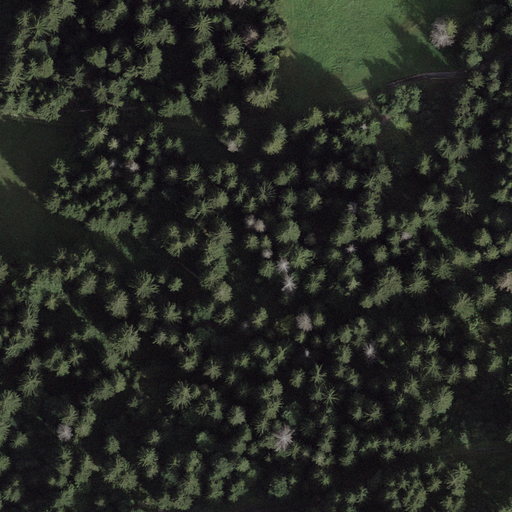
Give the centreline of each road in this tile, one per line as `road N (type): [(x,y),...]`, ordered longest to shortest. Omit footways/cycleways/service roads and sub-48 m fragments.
road 1 (track): [(511,55),(247,127),(37,122),(0,113)]
road 2 (track): [(235,511),(297,510),(333,488),(426,460),(511,448)]
